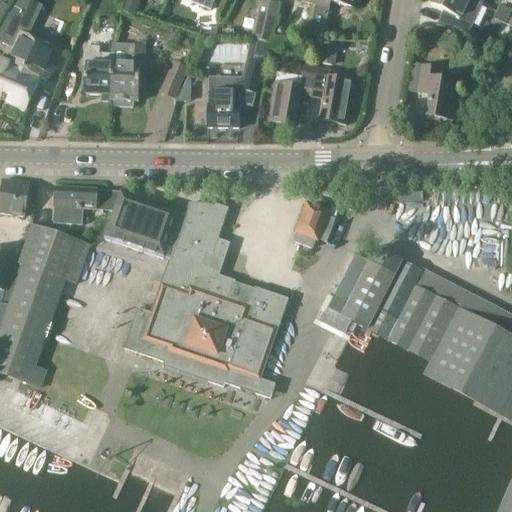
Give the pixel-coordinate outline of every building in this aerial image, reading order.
[(0,43),(11,48),(5,60),(42,77),(49,80),(52,73),(61,52),(29,38),(43,7),(27,0),(20,0),(0,32),(0,43)] [(138,0),(125,0),(121,10),(132,14),(138,0)] [(192,0),(191,2),(211,11),(215,0),(192,0)] [(355,9),(357,0),(317,0),(316,6),(329,9),(331,3),(355,9)] [(463,22),(472,2),(468,0),(434,0),(431,7),(463,22)] [(2,3),(0,6),(0,16),(2,18),(9,8),(2,3)] [(270,44),(278,6),(263,3),(255,41),(270,44)] [(511,20),(511,11),(501,7),(498,14),(511,20)] [(511,29),(511,27),(511,20),(498,14),(494,21),(511,29)] [(217,28),(201,27),(201,38),(216,38),(217,28)] [(234,30),(223,30),(223,38),(234,38),(234,30)] [(196,42),(192,38),(187,37),(182,41),(181,46),(185,51),(190,52),(195,48),(196,42)] [(133,103),(139,103),(139,88),(142,88),(142,81),(140,80),(140,66),(136,66),(136,60),(144,60),(145,47),(113,45),(113,55),(114,55),(112,102),(115,102),(115,108),(133,109),(133,103)] [(336,68),(339,47),(325,45),(321,66),(336,68)] [(111,104),(112,102),(114,55),(113,55),(103,55),(99,55),(99,48),(95,48),(91,48),(87,50),(85,54),(85,60),(84,66),(87,66),(85,96),(104,97),(103,103),(111,104)] [(42,77),(5,60),(0,57),(0,90),(29,104),(35,89),(37,89),(42,77)] [(210,93),(209,129),(240,129),(240,108),(254,109),(257,94),(263,64),(251,62),(247,61),(243,79),(210,79),(210,93)] [(176,102),(190,69),(174,63),(160,95),(176,102)] [(454,121),(460,83),(434,79),(436,68),(423,66),(419,92),(431,94),(428,117),(454,121)] [(313,97),(318,71),(305,69),(303,79),(279,74),(270,122),(296,127),(301,95),(313,97)] [(347,126),(355,83),(329,79),(330,73),(318,71),(313,97),(326,99),(322,122),(347,126)] [(0,215),(25,219),(31,185),(4,182),(0,211),(0,215)] [(57,189),(56,225),(82,226),(83,209),(117,210),(123,192),(110,192),(97,191),(97,190),(57,189)] [(117,210),(107,239),(107,240),(171,261),(153,313),(138,308),(125,349),(165,363),(164,366),(225,387),(226,384),(272,399),(277,385),(262,380),(280,327),(287,305),(289,299),(279,295),(257,288),(251,305),(231,298),(237,281),(213,273),(215,268),(205,265),(209,253),(214,254),(230,208),(229,208),(216,204),(215,205),(191,204),(188,214),(123,192),(117,210)] [(318,240),(329,214),(311,206),(296,242),(306,246),(309,236),(318,240)] [(47,372),(36,368),(65,282),(77,285),(91,247),(32,226),(20,259),(18,258),(17,261),(23,263),(0,333),(0,375),(41,390),(47,372)] [(430,364),(458,309),(399,277),(397,276),(395,275),(356,255),(350,252),(328,295),(314,324),(336,336),(336,335),(345,317),(358,324),(357,326),(366,331),(370,333),(430,364)] [(0,333),(23,263),(17,261),(18,258),(0,254),(0,333)] [(430,364),(424,376),(499,416),(503,418),(511,422),(511,337),(460,309),(458,309),(430,364)]
